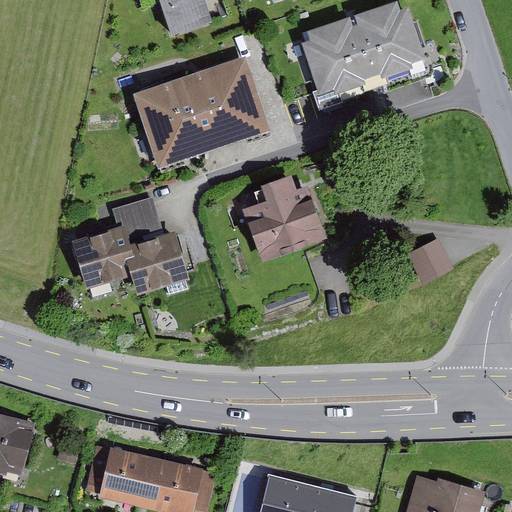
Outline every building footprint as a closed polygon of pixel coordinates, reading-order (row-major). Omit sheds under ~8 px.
[(161,0),(172,31),(213,18),(206,0),(161,0)] [(311,36),(302,39),(319,88),(313,90),(319,108),(343,100),(340,89),(360,82),(363,89),(383,83),(385,91),(430,76),(433,68),(428,54),(426,55),(408,4),(401,7),(398,0),(389,0),(355,12),(358,21),(353,22),(350,13),(308,27),(311,36)] [(256,64),(138,105),(162,174),(280,133),(256,64)] [(269,197),(242,207),(262,260),(329,236),(309,181),(297,185),(292,172),(263,182),(269,197)] [(113,207),(117,224),(125,223),(130,242),(164,233),(153,196),(113,207)] [(125,223),(72,238),(86,287),(133,274),(138,292),(190,277),(176,229),(164,233),(130,242),(125,223)] [(454,268),(438,237),(407,253),(423,284),(454,268)] [(35,422),(0,412),(0,470),(7,473),(8,471),(22,474),(35,422)] [(62,444),(57,458),(74,463),(78,450),(62,444)] [(203,467),(111,445),(110,448),(97,445),(86,490),(99,493),(98,495),(169,511),(194,511),(195,510),(203,511),(207,511),(217,473),(202,470),(203,467)] [(306,511),(315,480),(270,469),(259,511),(306,511)] [(478,511),(486,489),(438,475),(437,479),(417,474),(405,511),(478,511)] [(354,511),(359,492),(315,480),(306,511),(354,511)]
